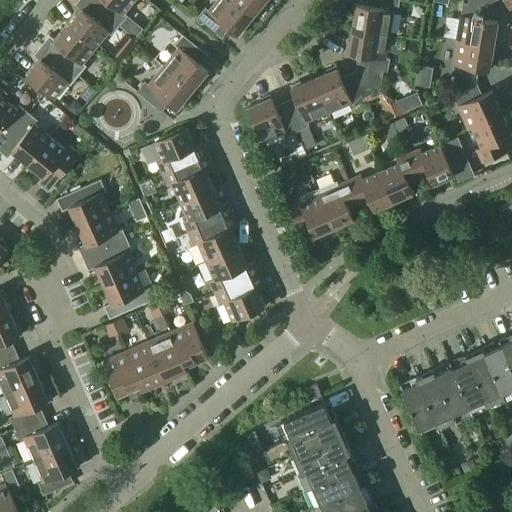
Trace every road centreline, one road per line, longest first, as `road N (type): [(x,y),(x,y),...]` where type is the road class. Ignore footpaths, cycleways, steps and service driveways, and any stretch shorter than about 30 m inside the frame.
road 1 (residential): [(307,323),(215,109),(304,0)]
road 2 (residential): [(122,491),(54,345),(55,244),(47,226),(0,186)]
road 3 (residential): [(122,491),(307,323)]
road 4 (residential): [(367,368),(378,350),(511,293)]
road 5 (residential): [(418,511),(367,368)]
